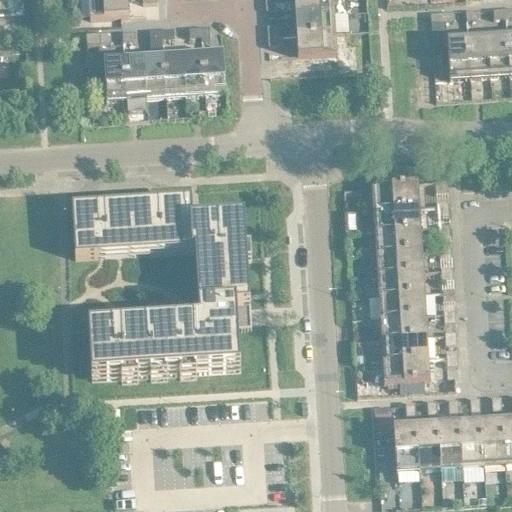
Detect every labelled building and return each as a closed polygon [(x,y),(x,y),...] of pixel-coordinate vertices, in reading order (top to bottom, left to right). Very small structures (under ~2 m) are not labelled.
[(130,0),(94,0),(92,0),(93,19),(93,21),(132,19),(130,0)] [(278,0),(276,0),(268,0),(269,12),(279,12),(278,0)] [(297,0),(299,18),(337,16),(335,0),(297,0)] [(509,21),(508,11),(496,12),(497,21),(509,21)] [(482,22),(481,12),(469,13),(469,23),(482,22)] [(457,14),(445,15),(446,24),(448,24),(458,24),(457,14)] [(299,18),(300,38),(338,35),(337,16),(299,18)] [(446,24),(434,25),(435,44),(449,43),(448,24),(446,24)] [(270,28),(271,40),(281,39),(280,27),(270,28)] [(192,40),(203,39),(203,29),(192,30),(192,40)] [(203,39),(203,44),(213,43),(212,29),(203,29),(203,39)] [(177,31),(164,32),(165,42),(177,41),(177,31)] [(165,42),(164,32),(153,33),(153,42),(165,42)] [(138,43),(138,34),(125,34),(126,44),(138,43)] [(114,35),(103,36),(104,45),(114,45),(114,35)] [(338,35),(300,38),(301,58),(340,56),(340,54),(339,54),(338,35)] [(104,45),(103,36),(89,37),(89,46),(104,45)] [(281,39),(271,40),(271,48),(286,47),(285,38),(281,39)] [(511,70),(510,40),(491,41),(493,79),(511,78),(511,70)] [(491,41),(471,42),(473,81),(493,79),(491,41)] [(165,42),(153,42),(154,50),(166,49),(165,42)] [(473,81),(471,42),(452,43),(450,43),(453,82),(454,82),(473,81)] [(226,57),(205,58),(208,97),(227,95),(227,96),(228,96),(226,57)] [(205,58),(186,60),(188,98),(208,97),(205,58)] [(186,60),(166,61),(169,99),(188,98),(186,60)] [(166,61),(147,62),(149,100),(169,99),(166,61)] [(147,62),(127,63),(130,102),(149,100),(147,62)] [(130,102),(127,63),(108,64),(106,64),(109,103),(110,103),(130,102)] [(439,184),(439,196),(450,196),(449,184),(439,184)] [(376,212),(422,210),(422,209),(420,209),(420,197),(421,197),(421,196),(420,197),(419,189),(421,189),(421,187),(375,190),(375,192),(377,191),(378,212),(376,212)] [(90,208),(75,209),(76,216),(78,260),(101,259),(101,253),(197,247),(196,222),(195,202),(165,203),(165,199),(148,200),(148,204),(121,206),(121,202),(104,203),(105,207),(90,208)] [(440,206),(441,218),(452,217),(451,205),(440,206)] [(378,233),(378,234),(423,231),(422,231),(421,219),(423,219),(423,218),(421,218),(420,210),(422,210),(376,212),(376,213),(378,213),(380,233),(378,233)] [(348,215),(346,215),(347,233),(349,233),(361,232),(360,214),(348,215)] [(114,329),(91,331),(95,382),(103,382),(124,380),(125,384),(141,383),(141,379),(154,378),(154,382),(170,381),(170,377),(183,377),(183,381),(199,380),(199,375),(228,374),(243,373),(241,332),(242,331),(242,327),(244,327),(245,327),(247,327),(248,327),(250,327),(251,327),(253,326),(254,326),(253,309),(253,308),(253,298),(252,293),(250,265),(254,264),(253,248),(249,248),(248,233),(247,218),(203,221),(202,221),(204,247),(209,330),(115,336),(114,329)] [(441,227),(442,239),(453,239),(452,227),(441,227)] [(379,255),(379,256),(425,253),(425,252),(423,252),(422,240),(424,240),(422,240),(422,232),(423,232),(423,231),(378,234),(378,235),(380,234),(381,255),(379,255)] [(443,249),(443,261),(454,260),(453,248),(443,249)] [(380,277),(426,274),(424,274),(424,262),(425,262),(425,261),(424,261),(423,253),(425,253),(379,256),(381,256),(382,276),(380,277)] [(444,271),(445,282),(456,282),(455,270),(444,271)] [(382,298),(382,299),(427,296),(427,295),(426,295),(425,284),(427,284),(427,283),(425,283),(424,275),(426,275),(426,274),(380,277),(380,278),(382,278),(384,298),(382,298)] [(445,292),(446,304),(457,303),(456,292),(445,292)] [(383,320),(429,317),(427,317),(426,305),(428,305),(428,304),(426,304),(426,297),(427,296),(382,299),(384,299),(385,320),(383,320)] [(447,314),(447,326),(458,325),(457,313),(447,314)] [(384,341),(384,342),(430,339),(430,338),(428,339),(428,327),(429,327),(429,326),(428,326),(427,318),(429,318),(429,317),(383,320),(383,321),(385,321),(386,341),(384,341)] [(448,335),(449,347),(460,346),(459,335),(448,335)] [(386,363),(431,361),(431,360),(430,360),(429,348),(431,348),(431,347),(429,348),(428,340),(430,340),(430,339),(384,342),(386,342),(388,363),(386,363)] [(366,353),(358,354),(359,364),(367,363),(366,353)] [(450,369),(461,368),(460,356),(449,357),(450,369)] [(431,361),(386,363),(386,364),(388,364),(389,384),(387,384),(387,386),(403,385),(426,384),(433,383),(433,382),(431,382),(430,370),(432,370),(432,369),(430,369),(430,361),(432,361),(431,361)] [(426,384),(403,385),(403,397),(427,395),(426,384)] [(496,414),(505,413),(504,400),(495,400),(496,414)] [(474,415),(483,414),(483,401),(473,402),(474,415)] [(452,416),(462,416),(461,402),(452,403),(452,416)] [(431,418),(440,417),(440,404),(430,404),(431,418)] [(418,418),(419,418),(418,405),(408,406),(409,419),(418,418)] [(392,409),(378,410),(379,441),(397,440),(397,430),(394,431),(392,409)] [(418,418),(409,419),(410,430),(411,430),(419,429),(418,418)] [(484,425),(487,471),(487,469),(508,468),(508,470),(505,424),(505,426),(497,426),(497,424),(496,424),(496,426),(484,427),(484,425)] [(463,426),(462,426),(465,472),(465,470),(486,469),(486,471),(487,471),(484,425),(483,425),(483,427),(475,428),(475,426),(474,426),(475,428),(463,429),(463,426)] [(441,428),(443,474),(444,474),(444,472),(464,470),(465,473),(465,472),(462,426),(462,429),(454,429),(454,427),(453,427),(453,429),(441,430),(441,428)] [(420,429),(419,429),(422,475),(422,473),(443,472),(443,474),(441,428),(440,428),(440,430),(432,430),(432,428),(431,428),(431,430),(420,431),(420,429)] [(422,475),(419,429),(419,431),(411,432),(411,430),(410,430),(410,432),(398,432),(398,430),(397,430),(397,440),(399,477),(401,476),(401,474),(421,473),(422,475)]
